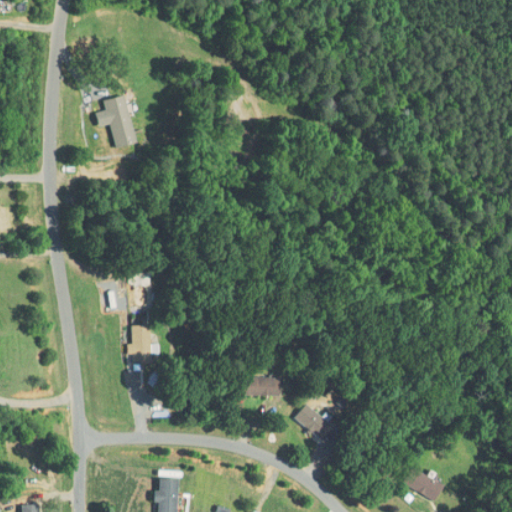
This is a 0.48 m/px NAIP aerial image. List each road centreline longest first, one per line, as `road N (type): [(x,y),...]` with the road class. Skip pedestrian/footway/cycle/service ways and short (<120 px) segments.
road 1 (residential): [(59,0),(42,170),(76,415),(74,511)]
road 2 (residential): [(75,441),(226,440),(294,470),(340,511)]
